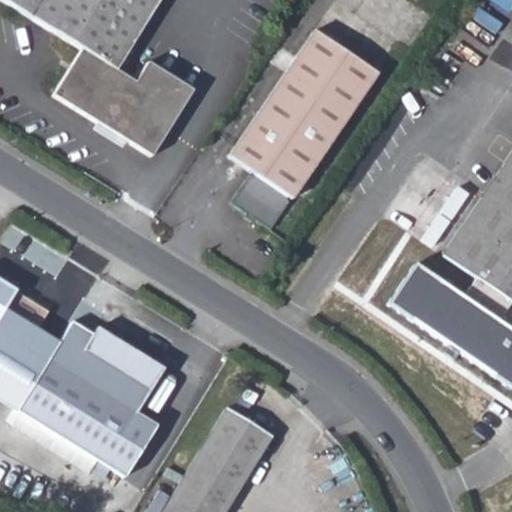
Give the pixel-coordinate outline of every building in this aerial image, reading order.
[(0,0),(0,4),(76,52),(48,97),(145,159),(187,92),(144,65),(130,85),(110,73),(155,0),(0,0)] [(313,32),(228,158),(249,172),(228,204),(267,230),(375,72),(313,32)] [(412,265),(383,306),(448,351),(443,359),(455,368),(460,359),(511,394),(511,332),(496,321),(508,304),(511,306),(511,143),(438,256),(470,277),(457,296),(412,265)] [(0,410),(7,415),(8,412),(114,477),(145,426),(127,415),(151,374),(63,321),(50,343),(0,313),(0,410)] [(225,412),(163,511),(226,511),(270,442),(225,412)]
